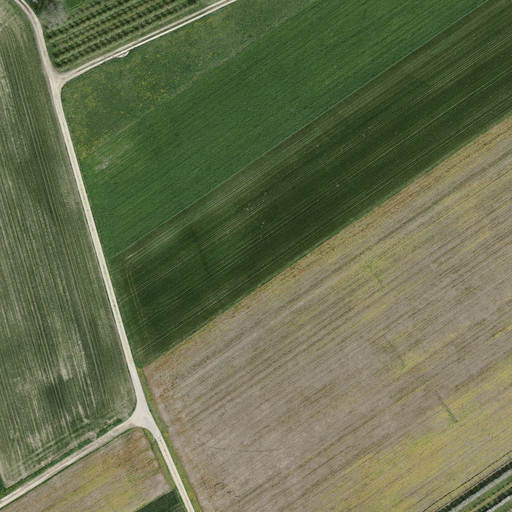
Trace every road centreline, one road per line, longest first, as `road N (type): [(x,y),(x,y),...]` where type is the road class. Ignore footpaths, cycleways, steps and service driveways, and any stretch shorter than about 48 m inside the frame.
road 1 (track): [(54,90),(147,416),(190,511)]
road 2 (track): [(54,90),(240,0)]
road 3 (track): [(0,507),(147,416)]
